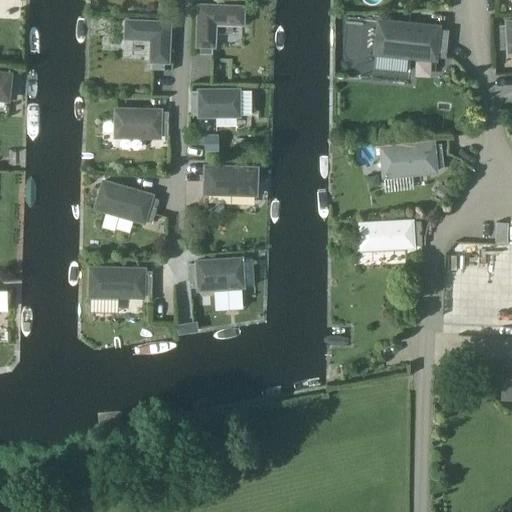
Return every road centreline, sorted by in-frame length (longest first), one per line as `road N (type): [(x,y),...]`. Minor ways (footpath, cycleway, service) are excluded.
road 1 (residential): [(501,160),(440,238),(428,276),(418,511)]
road 2 (residential): [(183,0),(177,266)]
road 3 (residential): [(501,160),(480,45),(482,0)]
